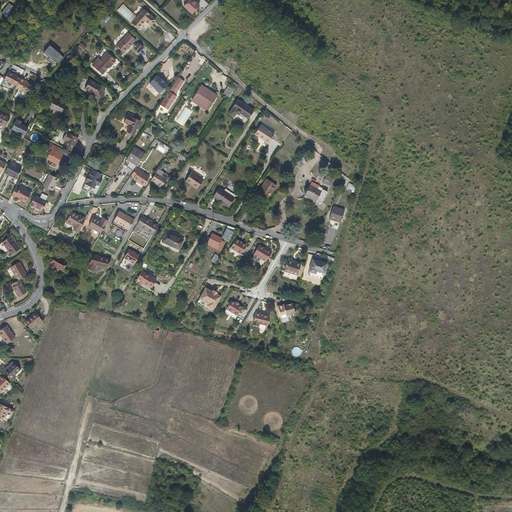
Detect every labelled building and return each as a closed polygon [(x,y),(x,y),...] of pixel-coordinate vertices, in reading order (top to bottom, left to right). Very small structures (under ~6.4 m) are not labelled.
[(190,0),(185,6),(192,13),(200,5),(193,0),(190,0)] [(5,9),(6,10),(10,13),(10,14),(15,9),(10,4),(5,9)] [(150,25),(155,19),(143,8),(131,22),(137,28),(144,20),(150,25)] [(134,40),(135,39),(128,32),(115,44),(122,51),(132,42),(135,45),(134,46),(138,50),(142,46),(138,42),(137,43),(134,40)] [(111,63),(112,64),(116,60),(107,52),(100,59),(98,57),(91,65),(102,74),(108,66),(111,63)] [(8,72),(4,79),(17,86),(21,78),(8,72)] [(158,75),(150,83),(160,93),(167,85),(164,82),(165,81),(161,78),(158,75)] [(17,86),(16,87),(29,94),(33,85),(28,82),(24,81),(25,80),(21,78),(17,86)] [(174,86),(178,89),(182,83),(178,80),(174,86)] [(95,95),(99,102),(107,97),(103,88),(91,81),(86,90),(95,95)] [(210,101),(215,94),(202,85),(195,96),(205,103),(208,99),(210,101)] [(229,99),(237,87),(234,85),(233,87),(230,85),(223,95),(227,98),(229,99)] [(16,94),(22,98),(25,93),(18,89),(16,94)] [(177,96),(170,91),(161,105),(168,110),(177,96)] [(66,104),(54,98),(49,108),(54,111),(52,115),(58,118),(66,104)] [(254,109),(238,98),(229,112),(234,116),(237,112),(239,114),(240,112),(248,118),(254,109)] [(6,125),(10,118),(0,111),(0,124),(2,125),(3,124),(6,125)] [(134,136),(140,121),(127,115),(121,130),(134,136)] [(21,133),(25,135),(29,127),(21,123),(22,121),(17,119),(13,129),(17,131),(17,132),(19,134),(21,133)] [(266,146),(275,133),(261,125),(253,138),(266,146)] [(65,147),(73,151),(79,138),(68,132),(64,139),(68,141),(65,147)] [(149,143),(151,145),(156,138),(157,136),(155,135),(149,143)] [(65,151),(54,145),(51,150),(47,159),(52,161),(50,165),(55,168),(57,164),(58,164),(65,151)] [(134,172),(137,168),(146,154),(135,147),(127,159),(130,162),(127,168),(134,172)] [(17,163),(12,161),(6,173),(17,179),(23,168),(16,165),(17,163)] [(102,173),(93,168),(82,189),(94,189),(97,184),(99,185),(102,178),(100,177),(102,173)] [(137,168),(134,172),(132,175),(135,177),(133,179),(144,186),(150,177),(137,168)] [(158,168),(156,172),(166,179),(169,175),(158,168)] [(193,183),(199,187),(204,179),(193,171),(187,180),(192,184),(193,183)] [(156,172),(151,180),(162,187),(167,179),(166,179),(156,172)] [(344,180),(346,177),(341,172),(338,175),(344,180)] [(44,187),(55,192),(56,189),(55,188),(57,184),(60,180),(50,175),(44,187)] [(273,192),(278,184),(267,178),(260,190),(268,196),(271,191),(273,192)] [(318,200),(324,188),(314,182),(307,195),(318,200)] [(17,186),(13,195),(16,197),(17,196),(23,199),(23,200),(27,203),(33,192),(22,186),(21,188),(17,186)] [(214,197),(230,207),(236,197),(220,187),(214,197)] [(36,195),(31,205),(41,210),(44,209),(48,201),(36,195)] [(129,229),(135,220),(120,211),(114,221),(129,229)] [(344,214),(335,211),(333,217),(332,216),(329,223),(331,224),(329,231),(337,234),(340,223),(341,223),(344,214)] [(73,230),(77,232),(86,218),(82,216),(81,217),(73,212),(68,220),(76,225),(73,230)] [(158,225),(142,216),(137,225),(153,234),(158,225)] [(89,226),(101,233),(109,221),(104,218),(101,222),(94,218),(89,226)] [(129,229),(114,221),(112,225),(127,233),(129,229)] [(223,237),(229,240),(234,232),(228,229),(223,237)] [(39,237),(35,231),(31,234),(35,240),(39,237)] [(163,242),(179,249),(183,240),(167,232),(163,242)] [(208,243),(217,248),(222,239),(212,234),(208,243)] [(20,248),(16,242),(15,242),(11,237),(3,243),(12,255),(20,248)] [(238,259),(240,256),(239,255),(242,251),(243,252),(246,246),(235,241),(228,253),(238,259)] [(272,253),(265,249),(259,246),(253,256),(265,263),(272,253)] [(140,255),(129,249),(124,258),(134,264),(140,255)] [(212,269),(219,256),(216,254),(208,267),(212,269)] [(55,269),(56,267),(63,271),(68,262),(55,255),(49,266),(55,269)] [(106,268),(111,259),(94,255),(87,268),(93,272),(97,266),(106,268)] [(126,269),(129,262),(123,260),(120,266),(126,269)] [(20,280),(28,276),(20,262),(10,267),(17,281),(20,280)] [(312,273),(309,272),(309,275),(316,277),(316,274),(324,277),(327,266),(312,262),(311,268),(313,268),(312,273)] [(293,266),(294,265),(288,263),(283,279),(296,283),(301,267),(297,265),(296,267),(293,266)] [(137,281),(153,287),(157,277),(141,271),(137,281)] [(17,281),(13,284),(15,287),(13,288),(18,297),(27,292),(20,280),(17,281)] [(217,296),(212,293),(206,290),(199,300),(208,305),(205,310),(212,314),(214,309),(215,309),(221,298),(217,296)] [(208,305),(199,300),(197,305),(205,310),(208,305)] [(242,308),(240,307),(235,304),(231,301),(224,314),(235,321),(242,308)] [(284,308),(283,306),(278,307),(283,324),(289,322),(287,318),(292,317),(291,315),(296,314),(293,305),(288,306),(284,308)] [(42,320),(36,313),(25,322),(31,329),(42,320)] [(256,313),(253,325),(258,326),(259,324),(268,326),(270,317),(264,316),(264,314),(256,313)] [(15,338),(7,326),(0,330),(0,335),(6,344),(15,338)] [(4,373),(13,382),(16,379),(14,376),(21,370),(14,363),(4,373)] [(0,392),(1,393),(10,384),(2,376),(0,378),(0,392)] [(0,419),(2,421),(6,414),(7,415),(9,410),(0,405),(0,419)]
